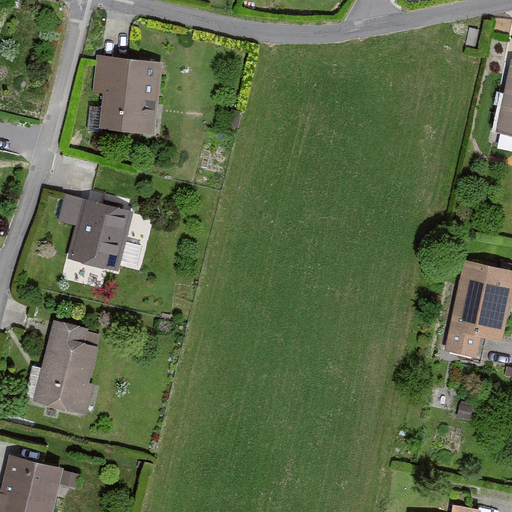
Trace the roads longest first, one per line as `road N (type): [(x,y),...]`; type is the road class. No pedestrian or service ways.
road 1 (residential): [(0,287),(86,0)]
road 2 (residential): [(104,0),(245,34),(356,30)]
road 3 (residential): [(356,30),(511,1)]
